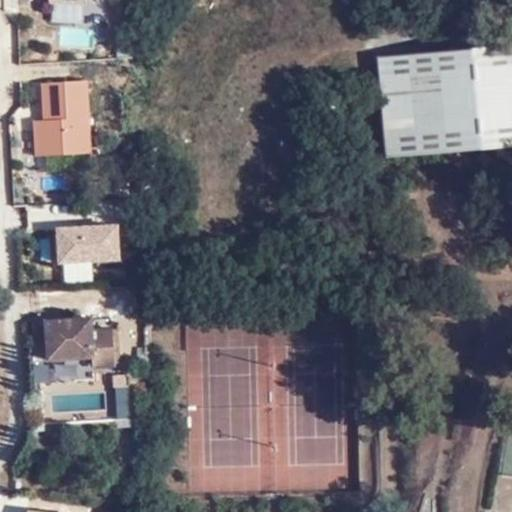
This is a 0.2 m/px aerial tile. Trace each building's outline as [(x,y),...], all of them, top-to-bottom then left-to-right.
[(49,0),(50,23),(87,23),(86,0),(49,0)] [(511,40),(375,53),(370,58),(381,157),(511,144),(511,40)] [(86,81),(43,85),(45,120),(35,121),(37,156),(91,153),(86,81)] [(121,268),(120,229),(54,230),(55,269),(121,268)] [(91,319),(46,321),(48,359),(92,357),(93,367),(115,366),(113,329),(92,331),(91,319)]
